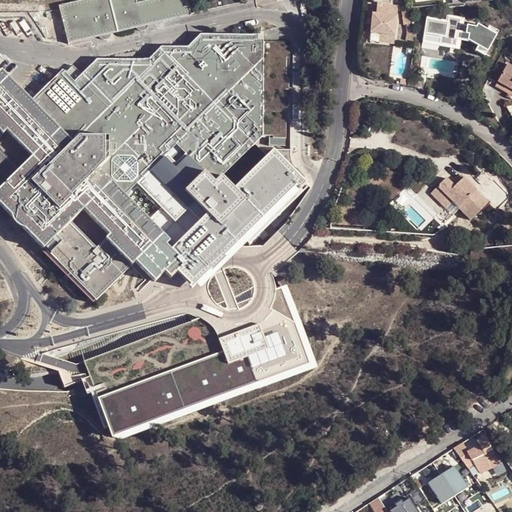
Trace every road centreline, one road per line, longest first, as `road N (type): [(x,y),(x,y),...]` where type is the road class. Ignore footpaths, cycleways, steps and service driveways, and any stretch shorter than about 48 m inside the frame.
road 1 (residential): [(511,398),(340,511)]
road 2 (residential): [(342,81),(324,181),(274,254)]
road 3 (residential): [(511,155),(434,103),(342,81)]
